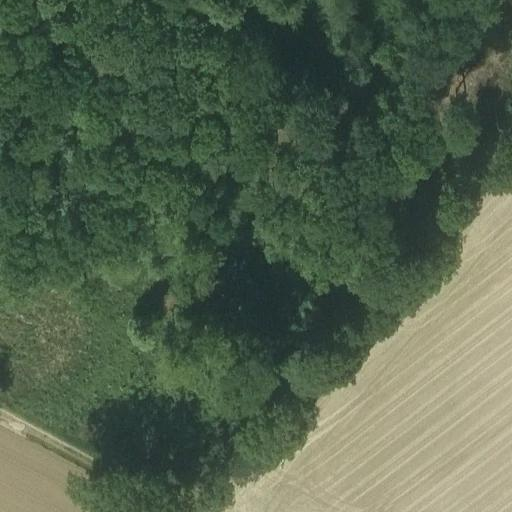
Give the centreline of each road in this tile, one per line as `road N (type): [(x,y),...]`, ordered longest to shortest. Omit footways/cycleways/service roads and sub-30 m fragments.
road 1 (track): [(211,495),(511,99)]
road 2 (track): [(211,495),(0,385)]
